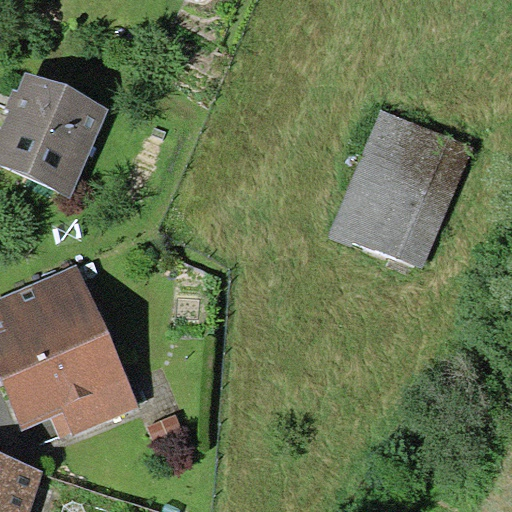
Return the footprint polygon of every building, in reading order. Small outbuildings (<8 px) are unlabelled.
[(95,116),(22,85),(7,120),(0,136),(0,164),(63,191),(95,116)] [(462,148),(398,122),(348,238),(411,263),(462,148)] [(0,329),(4,338),(80,304),(66,271),(0,300),(0,329)] [(4,338),(0,339),(0,389),(18,430),(59,411),(117,386),(80,304),(4,338)] [(117,386),(59,411),(70,434),(128,409),(117,386)] [(0,511),(24,511),(36,476),(0,464),(0,511)]
